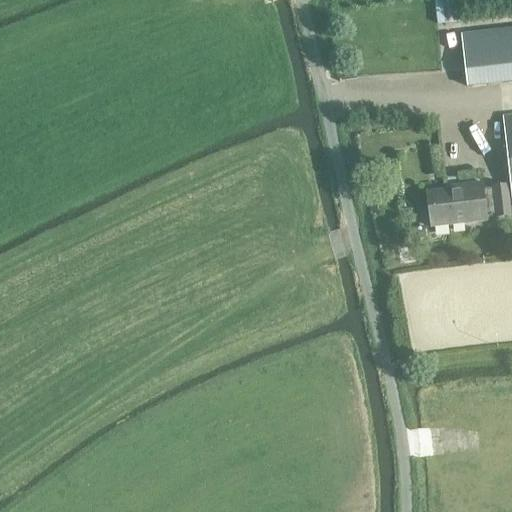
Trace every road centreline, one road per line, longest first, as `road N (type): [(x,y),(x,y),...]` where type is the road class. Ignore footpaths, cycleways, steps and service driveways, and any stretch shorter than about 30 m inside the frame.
road 1 (unclassified): [(410,511),(398,404),(299,0)]
road 2 (track): [(0,479),(299,268),(358,237)]
road 3 (unknown): [(324,100),(511,92)]
